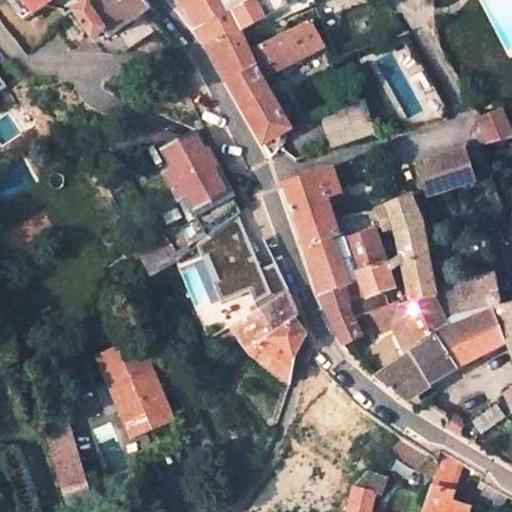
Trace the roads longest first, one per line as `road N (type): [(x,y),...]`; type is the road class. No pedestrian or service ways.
road 1 (residential): [(263,180),(320,342),(393,412),(511,483)]
road 2 (residential): [(156,0),(204,62),(263,180)]
road 3 (residential): [(462,133),(359,149),(263,180)]
